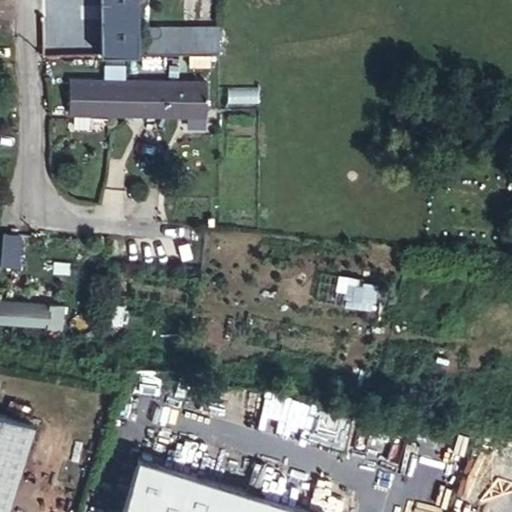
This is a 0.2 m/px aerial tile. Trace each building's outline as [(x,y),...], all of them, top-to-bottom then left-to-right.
[(103,25),(103,54),(218,52),(221,25),(103,25)] [(207,80),(72,79),(72,112),(208,114),(207,80)] [(22,233),(8,232),(3,267),(17,269),(22,233)] [(0,323),(47,328),(47,327),(60,329),(62,307),(0,301),(0,323)] [(0,411),(0,511),(5,511),(33,422),(0,411)] [(316,511),(140,457),(122,511),(316,511)]
